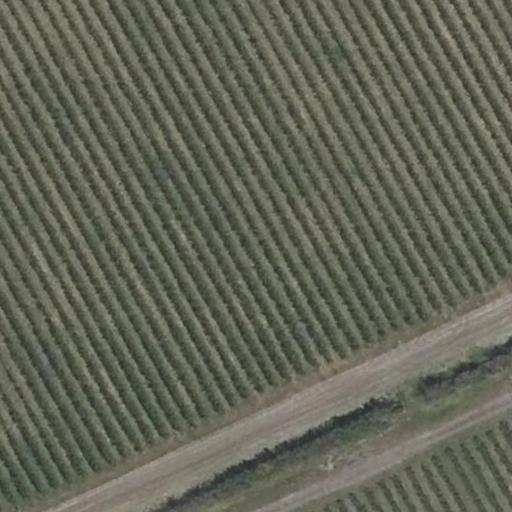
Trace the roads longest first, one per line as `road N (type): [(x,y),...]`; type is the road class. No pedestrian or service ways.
road 1 (track): [(62,511),(511,301)]
road 2 (track): [(246,511),(511,386)]
